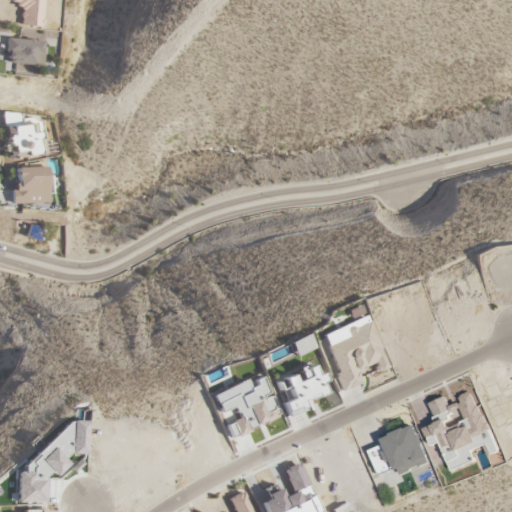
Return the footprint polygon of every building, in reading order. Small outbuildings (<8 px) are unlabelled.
[(20,26),(42,27),(43,0),(11,0),(11,7),(21,7),(20,26)] [(42,66),(43,40),(7,39),(6,64),(42,66)] [(8,159),(40,154),(37,141),(42,140),(38,118),(21,122),(19,112),(0,115),(8,159)] [(46,167),(13,168),(13,204),(46,203),(46,167)] [(320,335),(342,391),(360,384),(355,370),(375,362),(378,371),(388,367),(367,316),(320,335)] [(294,356),(315,350),(310,335),(289,342),(294,356)] [(487,431),(472,391),(458,397),(460,402),(449,406),(445,397),(428,403),(436,424),(424,428),(431,446),(440,443),(451,470),(475,461),(470,447),(476,444),(473,436),(487,431)] [(16,503),(44,502),(44,474),(56,474),(64,467),(64,455),(85,454),(84,421),(68,422),(21,464),(21,472),(15,472),(16,503)] [(369,451),(380,476),(395,469),(398,476),(429,463),(413,425),(381,438),(384,445),(369,451)] [(249,511),(241,492),(227,498),(233,511),(249,511)]
